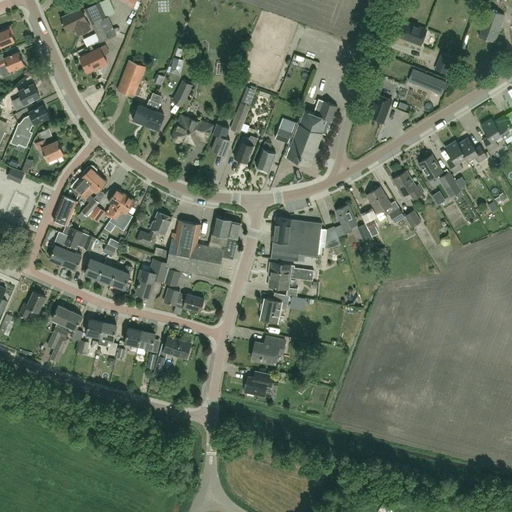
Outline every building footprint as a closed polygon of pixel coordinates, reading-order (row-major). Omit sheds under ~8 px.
[(121,0),(136,9),(141,0),(121,0)] [(106,17),(99,2),(85,8),(92,25),(100,42),(114,35),(109,24),(111,23),(108,16),(106,17)] [(77,34),(90,28),(81,7),(61,17),(67,30),(74,27),(77,34)] [(494,41),(504,14),(486,8),(481,21),(483,22),(478,35),(494,41)] [(421,45),(426,30),(406,22),(400,37),(421,45)] [(0,46),(15,40),(13,33),(14,32),(12,25),(0,29),(0,46)] [(87,72),(107,63),(100,47),(80,57),(87,72)] [(10,70),(25,64),(19,51),(4,57),(5,59),(0,60),(0,66),(0,67),(4,76),(11,73),(10,70)] [(452,57),(443,53),(439,64),(448,68),(452,57)] [(182,73),(186,60),(177,58),(173,70),(182,73)] [(138,95),(141,88),(137,86),(145,66),(129,59),(117,89),(133,96),(134,93),(138,95)] [(409,81),(418,84),(422,73),(413,70),(409,81)] [(185,99),(192,85),(183,81),(176,95),(172,101),(181,106),(185,99)] [(21,96),(11,100),(16,110),(32,102),(31,100),(39,95),(34,84),(19,91),(21,96)] [(246,90),(242,101),(250,104),(254,93),(246,90)] [(145,124),(156,94),(153,93),(150,99),(149,99),(146,107),(138,104),(136,111),(134,110),(133,111),(131,117),(131,118),(133,119),(145,124)] [(161,96),(156,94),(145,124),(151,126),(150,127),(151,128),(155,129),(156,129),(157,128),(163,113),(156,111),(159,104),(158,103),(161,96)] [(373,105),(368,116),(383,122),(392,100),(377,94),(376,97),(374,96),(371,104),(373,105)] [(326,134),(337,105),(319,99),(313,113),(304,110),(299,123),(298,123),(285,156),(310,165),(322,133),(326,134)] [(230,129),(239,132),(250,105),(241,101),(230,129)] [(28,117),(28,119),(26,120),(24,127),(17,124),(11,142),(17,144),(18,141),(27,145),(32,132),(29,131),(32,125),(35,124),(50,117),(44,105),(29,113),(31,116),(28,117)] [(207,141),(213,125),(201,120),(200,122),(181,115),(173,135),(173,137),(173,139),(175,141),(177,142),(179,141),(181,140),(183,138),(195,143),(197,137),(207,141)] [(494,122),(502,135),(504,139),(511,134),(511,125),(505,115),(495,121),(494,122)] [(494,122),(495,121),(492,118),(481,125),(489,137),(484,140),(491,152),(500,146),(495,139),(502,135),(494,122)] [(223,154),(230,139),(225,137),(229,128),(216,123),(212,132),(217,134),(211,150),(223,154)] [(292,131),(279,127),(275,138),(288,143),(292,131)] [(241,162),(242,160),(246,162),(250,153),(252,153),(254,146),(257,138),(251,135),(248,143),(241,140),(234,157),(236,158),(235,159),(241,162)] [(466,157),(468,161),(475,156),(478,162),(487,157),(481,145),(475,148),(469,136),(458,142),(466,157)] [(458,142),(456,138),(446,145),(452,156),(447,159),(454,171),(462,166),(459,161),(466,157),(458,142)] [(47,160),(64,153),(58,140),(47,145),(45,139),(35,143),(38,149),(42,147),(47,160)] [(255,165),(262,167),(261,169),(268,171),(268,169),(269,170),(275,152),(268,150),(271,143),(264,140),(262,147),(255,165)] [(450,196),(460,190),(449,172),(444,175),(432,154),(419,162),(429,179),(437,174),(450,196)] [(85,173),(80,178),(81,179),(73,187),(81,194),(99,173),(96,171),(97,169),(92,164),(90,164),(83,172),(85,173)] [(414,199),(423,193),(419,186),(417,188),(406,171),(393,179),(404,196),(409,192),(414,199)] [(81,194),(90,202),(82,211),(87,215),(99,202),(91,194),(94,190),(97,192),(107,180),(99,173),(81,194)] [(380,220),(389,214),(395,222),(405,216),(399,208),(394,211),(390,203),(380,187),(367,195),(378,212),(376,214),(380,220)] [(105,213),(111,217),(126,194),(117,188),(108,201),(111,203),(105,213)] [(497,199),(501,204),(510,198),(506,192),(497,199)] [(126,194),(111,217),(110,219),(123,228),(132,215),(127,212),(135,200),(126,194)] [(62,195),(60,200),(52,218),(57,221),(67,225),(75,206),(77,201),(62,195)] [(494,210),(499,208),(495,201),(490,203),(494,210)] [(356,224),(354,219),(348,204),(336,209),(342,224),(341,224),(345,233),(352,230),(350,226),(356,224)] [(104,211),(97,205),(90,214),(98,220),(104,211)] [(468,225),(458,205),(449,209),(459,230),(468,225)] [(421,221),(415,209),(405,215),(412,227),(421,221)] [(165,233),(172,216),(158,211),(154,221),(153,221),(151,227),(152,228),(149,233),(141,230),(137,239),(153,245),(156,236),(158,230),(165,233)] [(367,220),(374,217),(372,211),(364,214),(367,220)] [(216,216),(210,246),(208,253),(222,256),(233,259),(241,222),(240,222),(240,221),(224,218),(216,216)] [(299,253),(318,255),(321,227),(322,222),(276,217),(271,258),(298,261),(299,253)] [(167,265),(181,268),(218,276),(222,256),(208,253),(210,246),(197,243),(201,224),(179,219),(176,233),(173,232),(172,238),(167,265)] [(408,222),(400,225),(403,232),(410,229),(408,222)] [(63,263),(72,242),(77,229),(66,224),(63,232),(67,234),(62,247),(55,244),(50,258),(63,263)] [(326,229),(324,247),(329,248),(340,244),(334,226),(326,229)] [(77,229),(72,242),(63,263),(76,269),(81,255),(75,252),(78,244),(90,249),(95,236),(77,229)] [(422,233),(427,242),(432,239),(427,230),(422,233)] [(122,243),(111,237),(108,243),(119,248),(122,243)] [(106,243),(103,250),(112,254),(116,248),(106,243)] [(85,272),(98,277),(104,263),(91,257),(85,272)] [(168,267),(165,266),(167,262),(155,258),(154,259),(159,260),(157,268),(152,266),(151,271),(142,268),(139,276),(141,277),(140,281),(139,281),(139,284),(136,292),(149,296),(154,280),(154,277),(164,281),(168,267)] [(270,275),(290,277),(312,280),(314,269),(291,267),(291,265),(270,262),(268,275),(270,275)] [(98,277),(111,282),(117,268),(104,263),(98,277)] [(117,268),(111,282),(124,287),(130,273),(129,273),(132,266),(127,264),(124,271),(117,268)] [(176,285),(179,276),(181,271),(168,267),(164,281),(176,285)] [(288,288),(290,277),(270,275),(268,286),(288,288)] [(176,304),(183,306),(183,307),(191,309),(192,308),(200,310),(204,298),(187,293),(187,294),(180,292),(180,291),(169,287),(164,301),(176,305),(176,304)] [(39,312),(46,296),(34,290),(28,304),(25,302),(19,314),(26,317),(31,308),(39,312)] [(286,310),(289,295),(274,292),(273,299),(264,297),(264,298),(260,319),(260,318),(260,319),(278,323),(281,309),(286,310)] [(48,344),(57,348),(60,339),(58,338),(71,309),(59,304),(53,318),(59,320),(57,325),(56,325),(53,331),(54,331),(48,344)] [(74,334),(76,328),(82,315),(71,309),(58,338),(60,339),(57,348),(62,351),(68,338),(66,337),(69,331),(74,333),(73,333),(74,334)] [(93,334),(100,336),(103,321),(90,319),(90,318),(86,336),(92,337),(93,334)] [(12,320),(6,333),(11,335),(16,322),(12,320)] [(103,321),(100,336),(99,342),(107,344),(108,341),(113,342),(117,324),(116,324),(103,321)] [(131,343),(139,344),(142,330),(129,327),(128,327),(124,344),(130,346),(131,343)] [(142,330),(139,344),(146,346),(145,349),(151,351),(155,333),(142,330)] [(162,344),(159,355),(166,357),(167,351),(187,357),(191,342),(168,335),(165,345),(162,344)] [(283,350),(285,339),(270,336),(269,343),(255,341),(252,357),(252,358),(275,362),(278,349),(283,350)] [(87,353),(89,341),(80,339),(78,351),(87,353)] [(157,354),(151,352),(150,352),(147,366),(153,368),(157,354)] [(103,379),(106,370),(99,368),(96,376),(103,379)] [(248,375),(245,389),(245,392),(264,396),(267,386),(271,387),(273,373),(255,369),(254,376),(248,375)]
